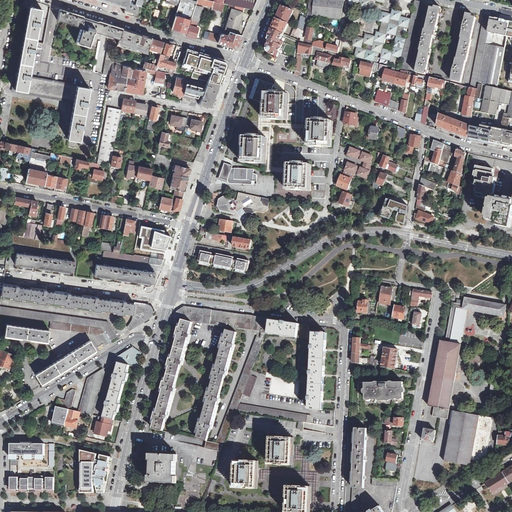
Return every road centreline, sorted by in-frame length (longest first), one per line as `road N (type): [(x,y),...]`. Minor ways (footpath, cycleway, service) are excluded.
road 1 (unclassified): [(169,296),(339,322),(346,337),(337,511)]
road 2 (unclassified): [(398,283),(441,291),(403,511)]
road 3 (tertiary): [(407,234),(327,240),(246,287),(174,281)]
road 4 (unclassified): [(50,0),(245,59)]
road 5 (unclassified): [(189,226),(0,189)]
road 6 (residential): [(0,420),(134,338),(157,341)]
road 7 (tertiary): [(189,226),(245,59)]
road 8 (tertiary): [(113,511),(157,341)]
road 9 (unclassified): [(169,296),(10,274)]
